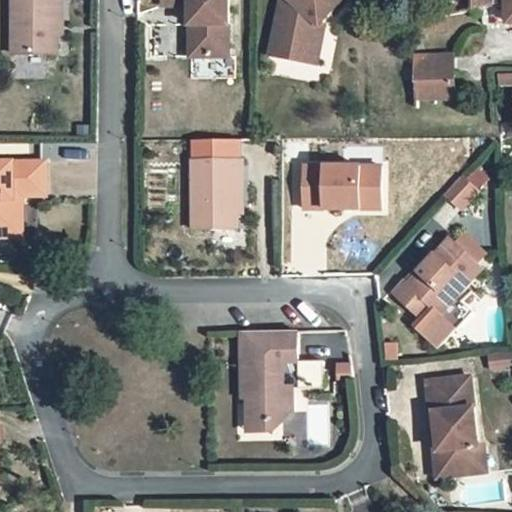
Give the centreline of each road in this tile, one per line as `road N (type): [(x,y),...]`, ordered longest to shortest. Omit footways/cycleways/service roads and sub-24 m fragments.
road 1 (residential): [(110,290),(323,291),(357,314),(374,437),(366,465),(336,483),(87,487),(65,462),(30,346),(52,306)]
road 2 (residential): [(112,0),(110,290)]
